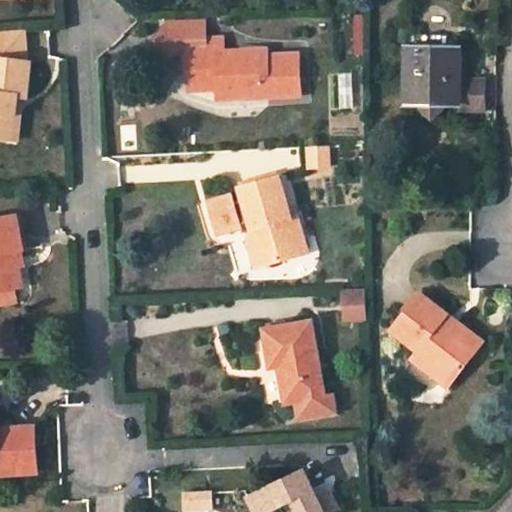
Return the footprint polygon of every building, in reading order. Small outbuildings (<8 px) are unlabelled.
[(188,49),(189,75),(217,75),(218,91),(228,91),(229,99),(302,95),(300,53),(241,56),(241,50),(226,50),(225,37),(208,38),(207,20),(170,22),(153,40),(169,55),(181,49),(188,49)] [(0,136),(13,138),(18,95),(28,96),(32,61),(28,60),(25,31),(0,33),(0,136)] [(409,72),(408,103),(417,103),(426,103),(425,111),(435,122),(444,111),(445,103),(459,103),(459,81),(459,51),(451,50),(451,43),(415,42),(415,50),(409,50),(409,66),(409,72)] [(217,75),(189,75),(189,92),(218,91),(217,75)] [(459,81),(459,103),(459,111),(483,111),(483,110),(483,80),(459,81)] [(228,91),(218,91),(218,99),(229,99),(228,91)] [(292,216),(278,175),(240,186),(244,200),(248,214),(252,227),(257,226),(260,236),(255,238),(263,263),(302,251),(296,232),(302,230),(297,215),(292,216)] [(248,214),(244,200),(235,203),(232,193),(212,199),(222,231),(241,226),(239,217),(248,214)] [(17,215),(0,218),(0,289),(13,287),(20,287),(16,267),(14,250),(20,249),(23,249),(17,215)] [(229,233),(237,272),(252,269),(243,230),(229,233)] [(308,250),(302,230),(296,232),(302,251),(308,250)] [(246,241),(253,265),(263,263),(255,238),(246,241)] [(23,266),(20,249),(14,250),(16,267),(23,266)] [(0,303),(15,301),(13,287),(0,289),(0,303)] [(342,322),(366,320),(364,287),(340,289),(342,322)] [(453,317),(423,294),(393,330),(419,352),(414,358),(450,385),(478,350),(446,326),(453,317)] [(484,342),(453,317),(446,326),(478,350),(484,342)] [(312,321),(264,330),(271,367),(284,365),(286,372),(280,373),(286,403),(297,401),(326,396),(312,321)] [(326,396),(297,401),(300,419),(338,412),(334,395),(326,396)] [(0,429),(0,474),(37,472),(35,427),(0,429)] [(304,471),(248,498),(255,511),(267,511),(281,506),(284,511),(335,511),(340,510),(331,493),(318,499),(304,471)] [(196,503),(188,504),(189,510),(216,508),(215,492),(196,493),(196,503)] [(196,493),(188,493),(188,504),(196,503),(196,493)]
